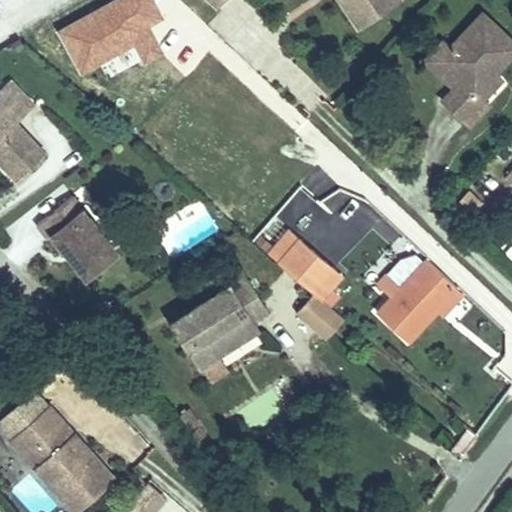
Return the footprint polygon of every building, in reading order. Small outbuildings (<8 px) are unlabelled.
[(329,0),(347,25),(381,0),(329,0)] [(509,54),(468,15),(432,53),(424,62),(447,84),(439,92),(429,103),(458,131),(478,110),(473,105),(466,99),(488,76),(509,54)] [(406,62),(439,92),(447,84),(424,62),(432,53),(423,44),(406,62)] [(494,83),(488,76),(466,99),(473,105),(494,83)] [(31,154),(4,122),(23,105),(0,78),(0,176),(2,179),(31,154)] [(511,153),(487,178),(502,193),(506,188),(511,193),(511,153)] [(242,215),(258,197),(242,184),(226,201),(242,215)] [(465,189),(452,205),(469,218),(482,202),(465,189)] [(98,255),(57,197),(20,224),(30,237),(34,234),(66,278),(98,255)] [(182,246),(216,232),(209,216),(175,231),(182,246)] [(252,260),(286,290),(305,267),(271,238),(252,260)] [(419,314),(439,291),(409,265),(358,317),(389,346),(419,314)] [(305,267),(286,290),(293,297),(313,274),(305,267)] [(207,292),(149,326),(176,373),(193,363),(234,339),(223,322),(240,311),(217,270),(200,279),(207,292)] [(439,291),(419,314),(426,321),(447,299),(439,291)] [(323,322),(293,297),(278,315),(307,340),(323,322)] [(202,378),(193,363),(176,373),(185,388),(202,378)] [(11,390),(0,399),(0,412),(5,418),(22,404),(11,390)] [(146,393),(135,403),(157,427),(168,418),(146,393)] [(0,458),(43,511),(44,511),(84,480),(22,404),(5,418),(0,412),(0,458)] [(195,442),(206,434),(188,407),(177,415),(195,442)]
